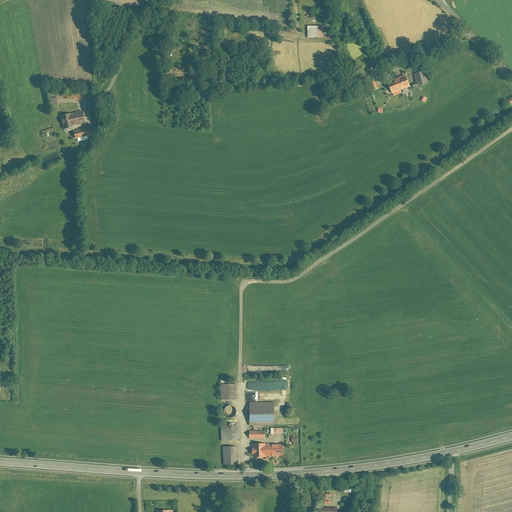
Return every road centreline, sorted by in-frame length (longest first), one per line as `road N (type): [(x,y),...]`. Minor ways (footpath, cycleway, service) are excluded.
road 1 (primary): [(0,460),(245,475),(356,468),(448,451)]
road 2 (track): [(511,127),(291,281),(243,282),(240,380)]
road 3 (track): [(93,103),(107,92),(155,0)]
